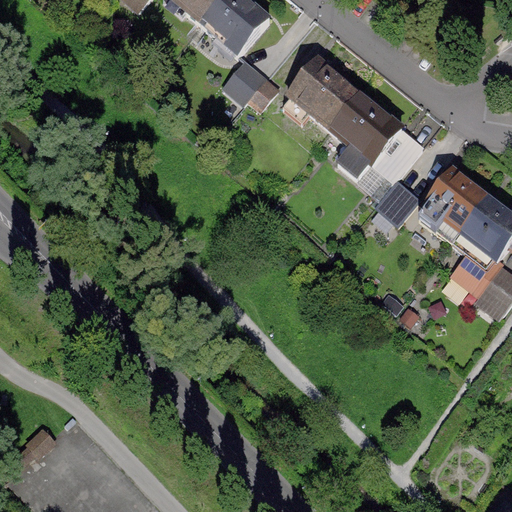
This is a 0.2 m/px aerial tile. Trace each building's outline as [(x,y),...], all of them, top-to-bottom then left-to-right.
[(156,0),(120,0),(141,17),(156,0)] [(164,0),(201,32),(228,0),(164,0)] [(228,0),(201,32),(239,63),(270,27),(238,0),(228,0)] [(361,101),(318,66),(289,101),(332,136),(361,101)] [(267,85),(246,68),(225,93),(246,111),(250,107),(267,85)] [(279,95),(267,85),(250,107),(262,116),(279,95)] [(403,136),(361,101),(332,136),(374,171),(403,136)] [(489,204),(452,176),(426,212),(462,239),(489,204)] [(420,207),(396,188),(377,211),(400,231),(420,207)] [(511,248),(511,221),(489,204),(462,239),(498,267),(511,248)] [(501,323),(511,307),(511,281),(501,273),(477,305),(501,323)]
